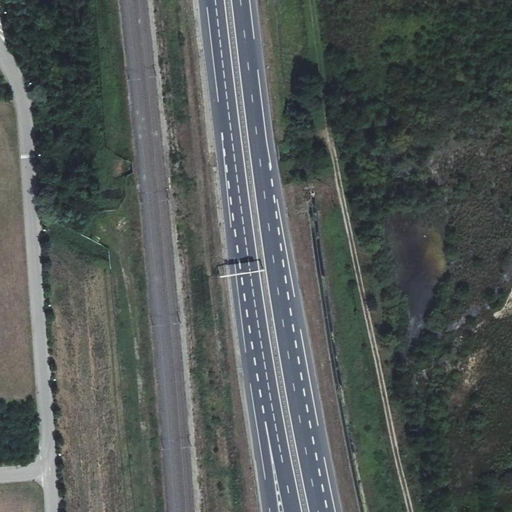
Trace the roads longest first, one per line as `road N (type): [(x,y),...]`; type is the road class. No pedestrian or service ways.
road 1 (track): [(410,511),(347,228),(308,0)]
road 2 (motorway): [(318,511),(273,256),(241,0)]
road 3 (motorway): [(214,0),(260,344)]
road 4 (motorway): [(260,344),(292,511)]
road 5 (motorway): [(260,344),(274,511)]
